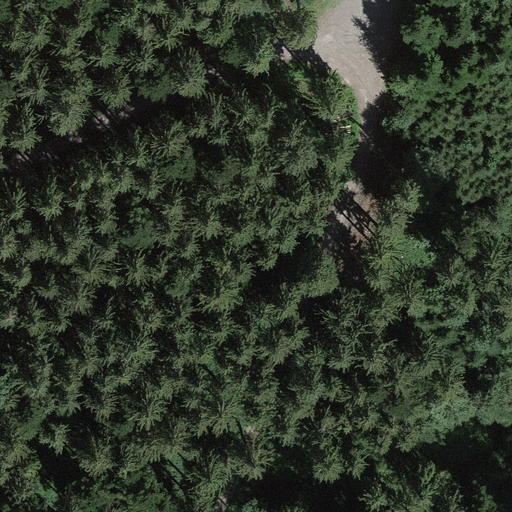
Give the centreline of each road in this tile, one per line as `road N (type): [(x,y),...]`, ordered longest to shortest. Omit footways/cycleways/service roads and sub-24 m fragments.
road 1 (track): [(376,12),(370,96),(354,156),(221,511)]
road 2 (track): [(381,0),(376,12),(121,112),(0,170)]
